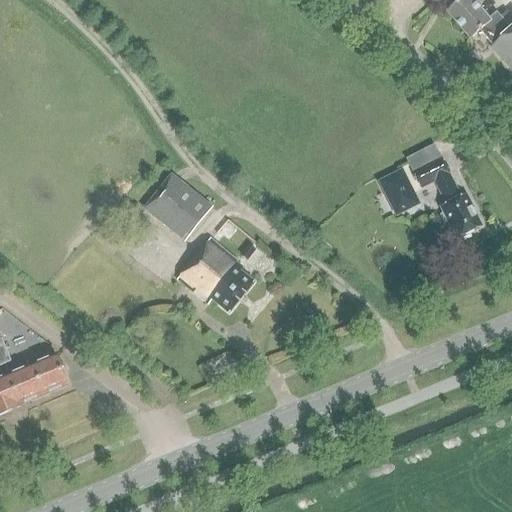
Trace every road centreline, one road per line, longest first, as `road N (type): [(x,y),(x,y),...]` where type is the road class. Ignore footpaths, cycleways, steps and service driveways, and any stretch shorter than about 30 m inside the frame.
road 1 (tertiary): [(66,511),(511,325)]
road 2 (track): [(0,269),(174,398),(173,414)]
road 3 (unclassified): [(511,149),(338,0)]
